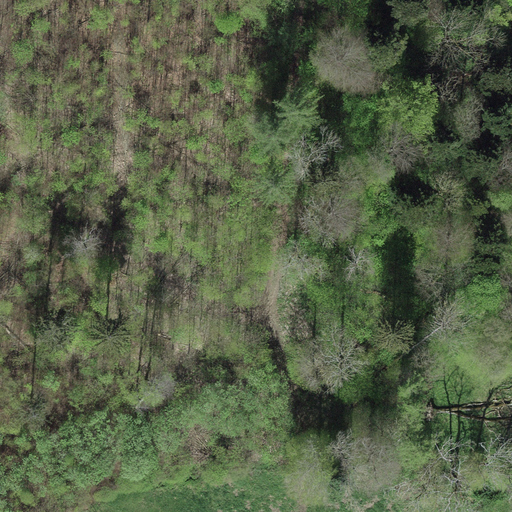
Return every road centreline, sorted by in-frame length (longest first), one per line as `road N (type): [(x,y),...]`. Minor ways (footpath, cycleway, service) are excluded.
road 1 (track): [(300,511),(303,475),(276,323),(297,0)]
road 2 (track): [(276,323),(216,313),(0,182)]
